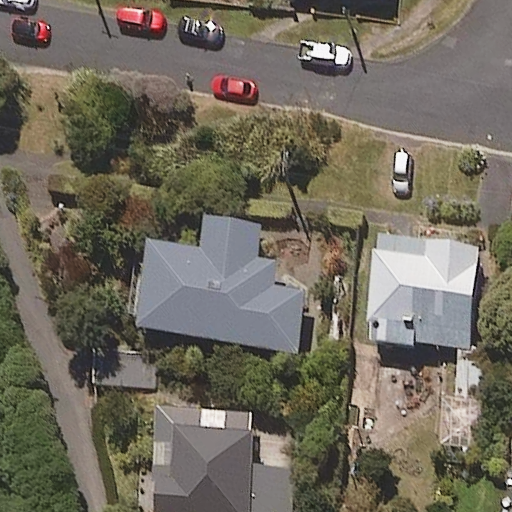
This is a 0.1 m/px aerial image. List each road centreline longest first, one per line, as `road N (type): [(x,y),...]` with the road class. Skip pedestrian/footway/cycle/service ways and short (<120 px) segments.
road 1 (residential): [(493,123),(0,27)]
road 2 (residential): [(0,213),(99,511)]
